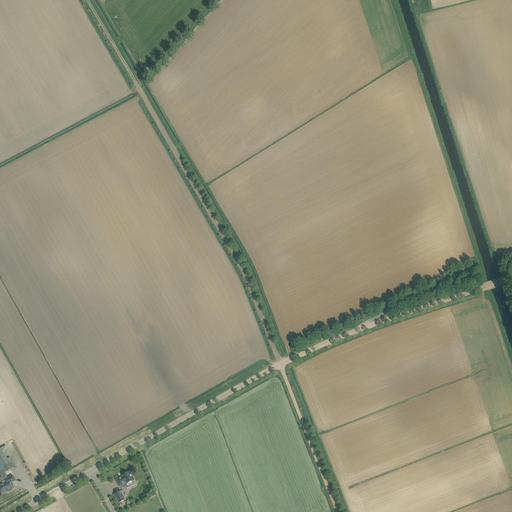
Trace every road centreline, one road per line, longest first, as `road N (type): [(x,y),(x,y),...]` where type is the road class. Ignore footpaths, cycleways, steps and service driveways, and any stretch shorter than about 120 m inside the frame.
road 1 (unclassified): [(16,511),(279,361),(511,277)]
road 2 (track): [(87,0),(248,278),(279,361)]
road 3 (track): [(340,511),(279,361)]
